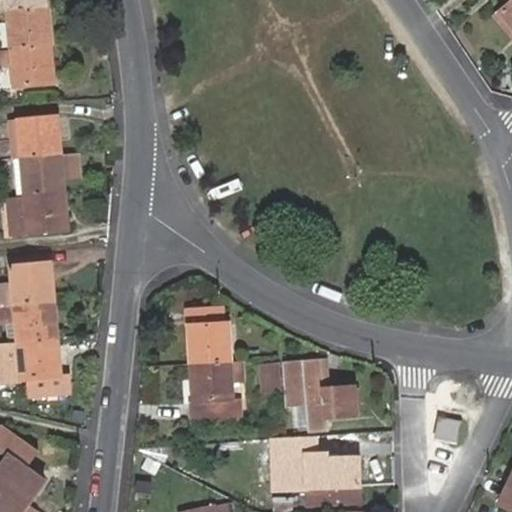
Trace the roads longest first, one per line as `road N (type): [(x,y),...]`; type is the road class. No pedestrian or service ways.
road 1 (residential): [(412,351),(300,315),(135,209)]
road 2 (residential): [(101,511),(135,209)]
road 3 (residential): [(135,209),(140,110),(124,0)]
road 4 (residential): [(497,144),(400,0)]
road 5 (residential): [(412,351),(421,511)]
road 6 (residential): [(444,511),(511,366)]
